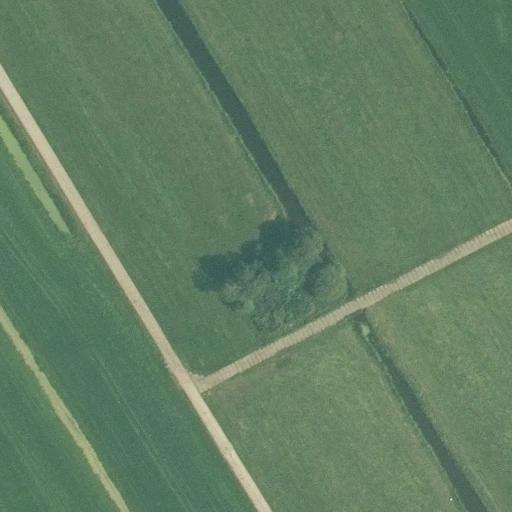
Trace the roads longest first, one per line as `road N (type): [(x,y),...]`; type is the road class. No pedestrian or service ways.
road 1 (track): [(0,76),(265,511)]
road 2 (track): [(191,391),(511,224)]
